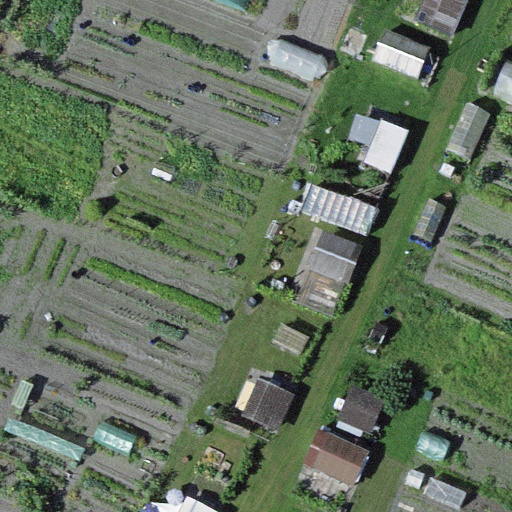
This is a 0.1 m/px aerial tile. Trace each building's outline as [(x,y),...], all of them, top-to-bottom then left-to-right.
[(464,2),(458,0),(422,0),(411,26),(446,42),(464,2)] [(486,118),(462,108),(445,151),(468,161),(486,118)] [(403,138),(376,127),(360,168),(387,178),(403,138)] [(354,246),(319,233),(294,303),(328,315),(354,246)] [(292,398),(258,384),(242,421),(276,435),(292,398)] [(384,399),(350,384),(335,418),(370,432),(384,399)] [(367,449),(327,432),(313,465),(353,482),(367,449)] [(208,511),(184,502),(179,511),(208,511)]
